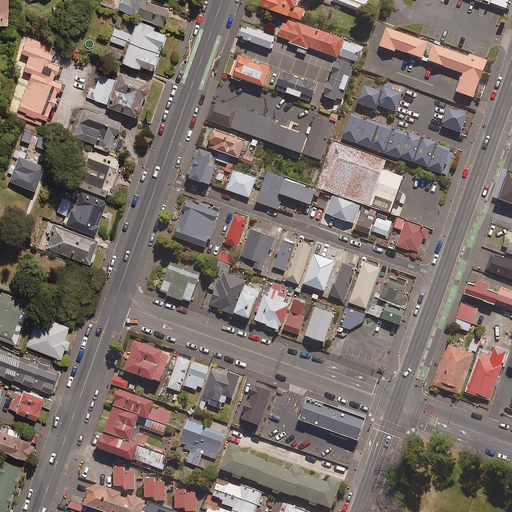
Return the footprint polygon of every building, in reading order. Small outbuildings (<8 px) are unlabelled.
[(119,0),(116,10),(161,27),(167,10),(147,3),(147,0),(119,0)] [(298,0),(263,0),(260,8),(300,22),(304,11),(296,8),(298,0)] [(368,0),(332,0),(331,2),(364,13),(368,0)] [(511,0),(475,0),(507,11),(511,0)] [(338,58),(344,39),(286,19),(278,40),(301,48),(299,53),(306,55),(309,48),(338,58)] [(153,27),(135,22),(131,34),(114,29),(110,42),(126,47),(121,64),(137,69),(138,66),(151,71),(163,34),(152,30),(153,27)] [(275,38),(244,27),(239,39),(271,50),(275,38)] [(463,76),(457,92),(476,99),(490,60),(471,54),(470,57),(388,27),(381,46),(463,76)] [(55,47),(25,37),(19,53),(28,56),(23,71),(30,73),(15,116),(43,126),(50,106),(52,107),(60,83),(52,80),(58,66),(49,63),(55,47)] [(362,48),(346,43),(340,57),(356,63),(362,48)] [(271,68),(236,55),(228,75),(264,89),(271,68)] [(354,68),(337,62),(324,97),(341,103),(354,68)] [(147,83),(118,72),(115,81),(100,75),(94,90),(89,88),(85,97),(107,105),(106,107),(135,117),(147,83)] [(318,86),(282,73),(276,91),(312,103),(318,86)] [(396,113),(403,95),(392,91),(394,85),(387,83),(383,93),(365,87),(358,105),(377,111),(378,107),(396,113)] [(238,110),(213,102),(207,120),(302,154),(307,138),(272,126),(273,121),(238,109),(238,110)] [(119,123),(83,109),(72,137),(94,145),(93,147),(108,153),(119,123)] [(468,116),(450,110),(443,127),(461,134),(468,116)] [(357,146),(366,120),(352,115),(343,141),(357,146)] [(334,125),(316,119),(303,155),(321,161),(334,125)] [(366,120),(357,146),(371,151),(380,125),(366,120)] [(380,125),(371,151),(385,156),(395,130),(380,125)] [(401,159),(409,135),(395,130),(385,156),(400,161),(401,159)] [(246,143),(214,131),(208,149),(240,160),(246,143)] [(415,164),(423,140),(409,135),(401,159),(415,164)] [(394,213),(408,175),(388,167),(391,160),(337,139),(320,184),(394,213)] [(429,169),(437,145),(423,140),(415,164),(429,169)] [(429,169),(428,171),(441,175),(451,150),(437,145),(429,169)] [(26,153),(18,150),(6,181),(33,191),(43,167),(23,159),(26,153)] [(120,162),(89,150),(75,186),(106,198),(120,162)] [(213,155),(199,150),(188,180),(210,187),(216,169),(208,167),(213,155)] [(254,159),(245,156),(243,163),(252,166),(254,159)] [(257,180),(233,171),(226,191),(250,199),(257,180)] [(317,189),(269,172),(258,203),(278,211),(283,197),(311,206),(317,189)] [(511,173),(502,200),(511,203),(511,173)] [(105,202),(79,193),(73,211),(71,210),(65,226),(94,236),(105,202)] [(361,205),(333,195),(326,215),(354,225),(361,205)] [(70,201),(62,198),(57,212),(65,216),(70,201)] [(223,209),(191,199),(180,233),(211,243),(223,209)] [(379,211),(364,206),(355,231),(370,236),(372,232),(379,211)] [(391,215),(379,211),(372,232),(388,238),(395,216),(391,215)] [(247,220),(235,215),(224,245),(237,249),(247,220)] [(403,231),(397,247),(410,252),(410,250),(419,253),(424,239),(427,240),(430,230),(398,218),(394,228),(403,231)] [(97,242),(46,221),(42,232),(49,235),(45,246),(90,265),(94,254),(92,254),(97,242)] [(274,239),(251,231),(241,257),(256,263),(254,270),(262,272),(274,239)] [(294,246),(283,242),(274,268),(285,272),(294,246)] [(312,248),(300,244),(287,281),(299,286),(312,248)] [(511,259),(498,254),(490,275),(511,282),(511,259)] [(336,263),(315,256),(304,286),(325,293),(336,263)] [(196,297),(204,270),(172,260),(164,288),(196,297)] [(381,270),(364,264),(350,305),(367,310),(381,270)] [(354,270),(343,266),(331,297),(342,301),(354,270)] [(235,316),(244,286),(246,281),(222,273),(211,308),(235,316)] [(396,279),(388,276),(380,298),(388,301),(405,308),(408,299),(402,296),(408,280),(397,276),(396,279)] [(497,302),(500,294),(489,290),(490,287),(478,283),(477,285),(468,282),(464,295),(496,306),(497,302)] [(244,286),(235,316),(250,321),(260,291),(244,286)] [(500,294),(497,302),(511,307),(511,294),(501,291),(500,294)] [(285,299),(266,292),(255,322),(280,332),(289,306),(283,303),(285,299)] [(25,302),(2,293),(0,298),(0,340),(14,345),(23,319),(19,317),(25,302)] [(305,304),(294,301),(284,331),(299,336),(305,317),(301,315),(305,304)] [(405,308),(388,301),(381,318),(399,325),(405,308)] [(480,310),(463,304),(455,328),(468,333),(471,325),(474,326),(480,310)] [(359,309),(348,306),(341,326),(351,330),(364,322),(367,312),(359,309)] [(335,315),(316,309),(306,338),(325,344),(335,315)] [(66,351),(69,343),(63,340),(68,327),(38,315),(26,347),(59,360),(63,350),(66,351)] [(164,355),(135,345),(125,375),(160,387),(162,379),(156,376),(164,355)] [(474,355),(448,346),(434,386),(460,396),(474,355)] [(31,362),(0,351),(0,376),(48,393),(55,375),(30,366),(31,362)] [(507,354),(500,351),(497,359),(483,354),(469,394),(490,401),(507,354)] [(191,363),(179,359),(168,390),(180,394),(191,363)] [(209,369),(193,363),(185,388),(196,391),(197,388),(202,390),(209,369)] [(239,380),(211,371),(203,398),(211,401),(209,406),(220,410),(222,404),(225,405),(227,399),(232,400),(239,380)] [(115,376),(111,386),(126,391),(129,381),(115,376)] [(42,400),(11,388),(8,396),(14,398),(9,412),(34,421),(42,400)] [(259,429),(271,395),(252,388),(240,422),(259,429)] [(154,405),(120,393),(102,441),(101,441),(97,452),(132,465),(139,448),(131,445),(139,420),(148,423),(154,405)] [(367,421),(307,399),(303,410),(298,423),(359,444),(367,421)] [(171,414),(159,409),(152,428),(143,424),(141,429),(163,437),(171,414)] [(225,436),(187,421),(179,444),(185,446),(184,449),(191,452),(186,463),(198,467),(202,455),(216,460),(225,436)] [(29,443),(0,431),(0,452),(23,461),(29,443)] [(240,483),(241,480),(259,486),(267,464),(239,454),(240,450),(229,446),(220,472),(233,476),(232,480),(240,483)] [(169,458),(144,449),(139,463),(164,472),(169,458)] [(0,469),(0,511),(2,511),(6,511),(20,469),(3,463),(1,469),(0,469)] [(302,475),(303,474),(293,470),(291,473),(267,464),(259,486),(273,492),(272,494),(280,497),(281,494),(293,499),(294,498),(302,475)] [(124,468),(114,468),(114,486),(124,486),(124,490),(134,490),(135,471),(124,471),(124,468)] [(294,498),(311,504),(310,507),(317,509),(318,507),(331,511),(341,486),(328,481),(327,485),(302,475),(294,498)] [(154,479),(145,479),(146,498),(154,497),(154,501),(165,501),(165,482),(154,482),(154,479)] [(212,497),(222,501),(220,506),(233,510),(231,511),(255,511),(262,495),(238,487),(238,488),(217,481),(212,497)] [(122,497),(97,489),(86,494),(88,498),(84,510),(90,511),(144,511),(146,506),(128,500),(127,503),(121,501),(122,497)] [(176,490),(175,509),(185,509),(185,511),(195,511),(196,494),(185,494),(185,490),(176,490)]
